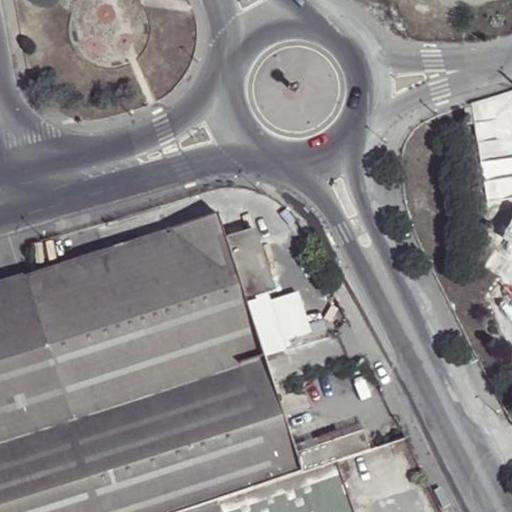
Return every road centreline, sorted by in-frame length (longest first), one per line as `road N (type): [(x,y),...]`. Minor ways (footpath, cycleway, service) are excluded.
road 1 (primary): [(385,287),(500,511)]
road 2 (tertiary): [(18,213),(252,149)]
road 3 (tertiary): [(223,91),(162,129),(7,174)]
road 4 (residential): [(364,113),(509,59)]
road 5 (primary): [(385,287),(352,136)]
road 6 (primary): [(299,163),(385,287)]
road 7 (residential): [(509,59),(359,58)]
